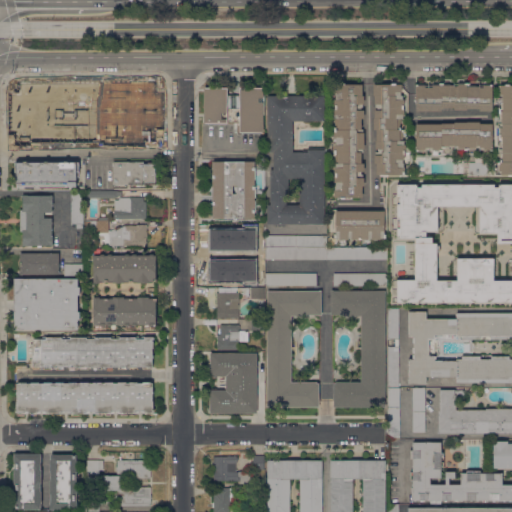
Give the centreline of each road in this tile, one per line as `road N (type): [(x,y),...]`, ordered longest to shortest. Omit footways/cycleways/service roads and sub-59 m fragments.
road 1 (tertiary): [(0,57),(498,56)]
road 2 (residential): [(182,511),(183,57)]
road 3 (residential): [(381,434),(0,432)]
